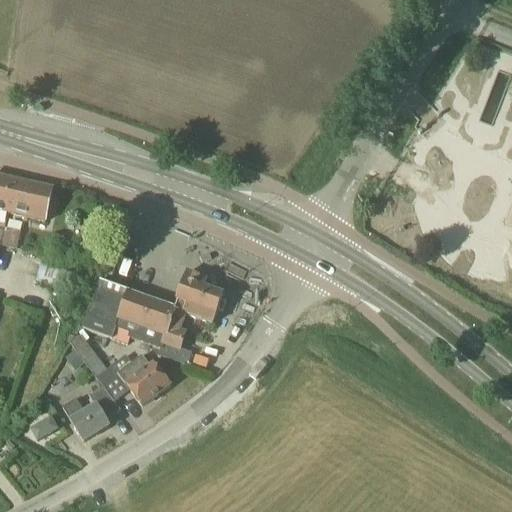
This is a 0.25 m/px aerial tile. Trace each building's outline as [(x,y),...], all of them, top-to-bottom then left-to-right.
[(25,199),(29,184),(0,177),(0,213),(8,216),(13,196),(25,199)] [(29,184),(25,199),(13,196),(8,216),(45,225),(53,190),(29,184)] [(0,244),(0,245),(0,247),(17,251),(21,233),(4,229),(0,244)] [(43,266),(38,280),(61,289),(66,275),(43,266)] [(187,273),(176,303),(185,306),(182,315),(212,326),(223,297),(204,290),(207,281),(187,273)] [(86,321),(82,330),(127,347),(129,341),(160,352),(157,358),(187,368),(191,355),(181,351),(186,334),(181,333),(186,317),(182,315),(185,306),(176,303),(174,310),(100,284),(86,321)] [(107,373),(81,338),(70,346),(74,351),(98,382),(102,389),(113,380),(108,373),(107,373)] [(119,376),(118,377),(141,409),(171,387),(154,364),(149,367),(142,359),(127,370),(119,376)] [(121,413),(104,390),(89,399),(96,409),(85,416),(77,402),(63,411),(71,424),(84,445),(109,429),(106,423),(121,413)] [(27,431),(36,446),(60,432),(52,418),(27,431)]
